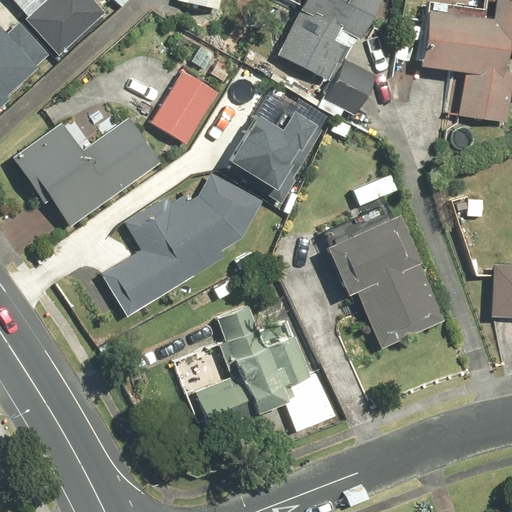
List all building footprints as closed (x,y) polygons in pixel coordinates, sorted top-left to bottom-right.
[(39,0),(18,19),(52,56),(105,9),(96,0),(39,0)] [(207,0),(168,0),(168,2),(206,8),(207,0)] [(337,60),(364,0),(292,0),(266,59),(317,82),(310,98),(349,115),(368,74),(337,60)] [(511,75),(511,19),(414,7),(407,66),(454,72),(449,113),(506,120),(511,75)] [(0,94),(43,55),(12,21),(4,28),(0,23),(0,94)] [(180,145),(213,92),(175,69),(143,122),(180,145)] [(251,106),(219,161),(276,195),(318,125),(287,106),(278,122),(251,106)] [(34,198),(55,230),(152,164),(121,119),(68,155),(48,125),(0,157),(0,162),(27,203),(34,198)] [(214,252),(234,240),(253,203),(201,177),(191,196),(183,201),(179,194),(162,204),(158,198),(115,224),(132,251),(92,276),(118,317),(217,257),(214,252)] [(481,218),(482,199),(458,198),(457,217),(481,218)] [(433,323),(382,215),(308,250),(331,300),(344,294),(371,352),(433,323)] [(222,378),(184,393),(200,433),(286,398),(281,386),(303,377),(281,321),(250,333),(239,308),(208,320),(217,341),(208,344),(222,378)] [(130,329),(129,332),(129,339),(130,341),(131,343),(132,345),(134,347),(136,349),(138,350),(141,351),(143,351),(146,351),(148,350),(151,350),(153,348),(155,347),(156,345),(158,343),(159,340),(159,338),(159,335),(159,333),(158,330),(157,328),(156,326),(154,324),(152,323),(149,322),(147,321),(144,321),(142,321),(139,321),(137,322),(135,324),(133,325),(131,327),(130,329)]
